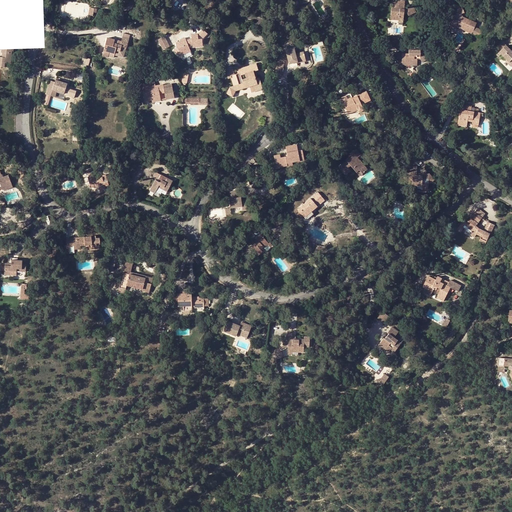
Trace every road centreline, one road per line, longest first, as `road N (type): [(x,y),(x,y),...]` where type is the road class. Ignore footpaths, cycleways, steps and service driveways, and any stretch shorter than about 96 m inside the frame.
road 1 (track): [(511,239),(486,272),(455,348),(281,497),(230,492),(205,511)]
road 2 (residential): [(195,228),(207,261),(226,282),(287,296),(373,268),(476,182)]
road 3 (residential): [(38,29),(26,130),(50,203),(73,214),(129,205),(195,228)]
road 4 (residential): [(349,0),(416,130),(476,182)]
road 5 (residential): [(268,138),(205,195),(195,228)]
